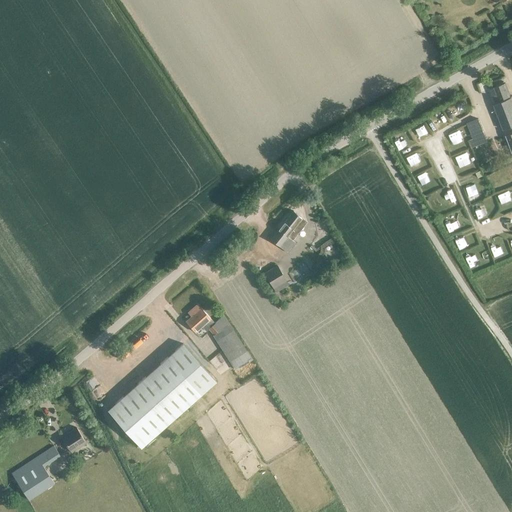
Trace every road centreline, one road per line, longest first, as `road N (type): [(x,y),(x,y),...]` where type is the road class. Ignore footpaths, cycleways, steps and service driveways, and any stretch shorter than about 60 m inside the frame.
road 1 (tertiary): [(0,417),(86,353),(282,180),(368,126)]
road 2 (unclassified): [(511,355),(447,263),(368,126)]
road 3 (tertiary): [(368,126),(511,46)]
